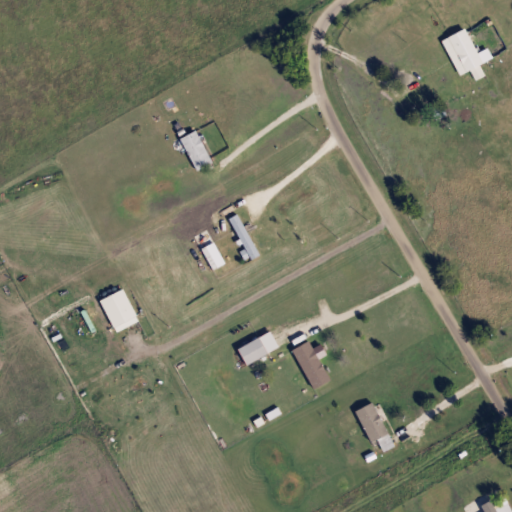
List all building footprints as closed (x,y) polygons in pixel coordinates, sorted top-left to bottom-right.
[(455,75),(439,38),(462,27),(473,52),(484,47),(489,57),(476,63),(482,75),(472,79),(467,69),(455,75)] [(209,161),(193,169),(178,137),(194,129),(209,161)] [(226,217),(235,212),(257,253),(247,258),(226,217)] [(96,299),(119,287),(133,314),(110,326),(96,299)] [(234,347),(256,336),(265,353),(242,365),(234,347)] [(326,378),(309,388),(288,348),(305,339),(326,378)] [(368,441),(352,410),(369,401),(385,432),(368,441)] [(477,511),(475,507),(492,499),(497,511),(477,511)]
